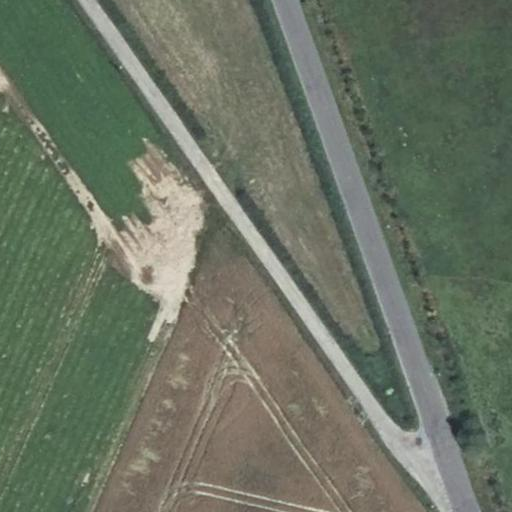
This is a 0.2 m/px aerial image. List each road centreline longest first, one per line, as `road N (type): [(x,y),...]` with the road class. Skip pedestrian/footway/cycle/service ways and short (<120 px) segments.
road 1 (unclassified): [(84,0),(407,460),(450,470)]
road 2 (tertiary): [(283,0),(450,470)]
